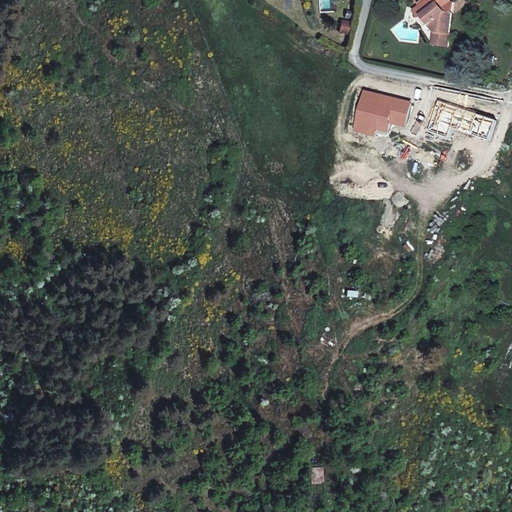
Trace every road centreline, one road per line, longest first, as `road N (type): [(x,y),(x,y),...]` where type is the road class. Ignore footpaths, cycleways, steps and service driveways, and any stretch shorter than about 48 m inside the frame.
road 1 (residential): [(511,93),(353,60),(368,0)]
road 2 (track): [(511,95),(463,196),(432,238),(390,259)]
